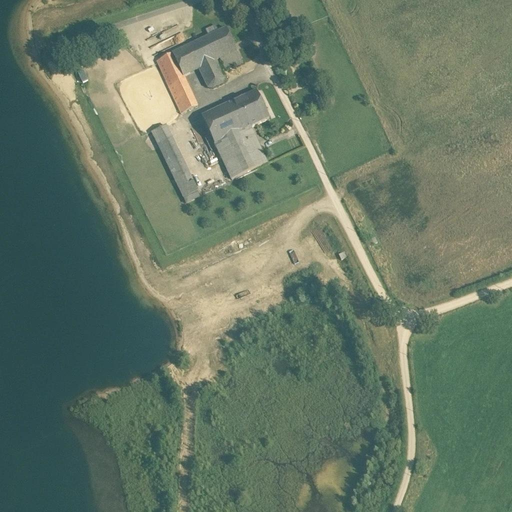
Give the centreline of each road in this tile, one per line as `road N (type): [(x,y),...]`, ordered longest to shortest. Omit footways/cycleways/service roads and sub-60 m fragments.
road 1 (track): [(406,324),(336,205),(240,0)]
road 2 (track): [(397,511),(413,456),(406,324)]
road 3 (track): [(273,71),(215,98),(179,127),(208,186)]
